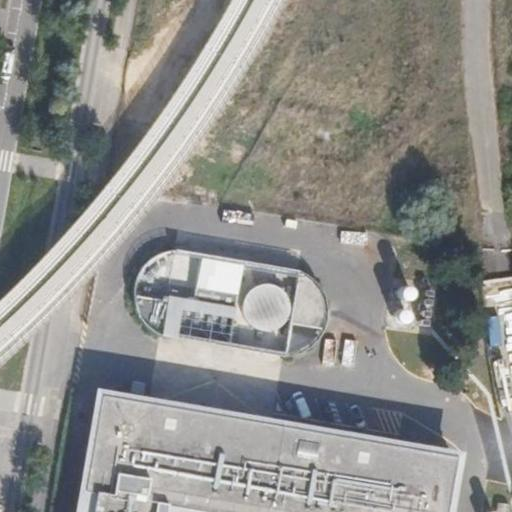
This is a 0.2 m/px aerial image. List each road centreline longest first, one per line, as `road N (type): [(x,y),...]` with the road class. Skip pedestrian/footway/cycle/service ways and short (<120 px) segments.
road 1 (secondary): [(11,511),(99,0)]
road 2 (secondary): [(27,0),(0,149)]
